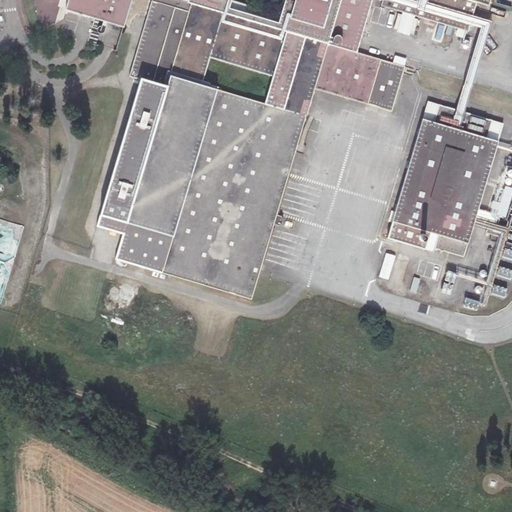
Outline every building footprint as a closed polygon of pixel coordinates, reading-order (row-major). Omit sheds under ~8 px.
[(60,0),(59,6),(118,23),(125,0),(144,0),(122,73),(136,77),(91,223),(115,230),(107,256),(249,298),(312,88),(394,112),(407,67),(356,52),(371,0),(380,0),(379,5),(470,32),(478,2),(489,5),(490,0),(60,0)] [(398,12),(394,31),(413,36),(418,17),(398,12)] [(471,248),(502,146),(426,123),(396,226),(471,248)] [(511,191),(506,190),(493,237),(511,242),(511,191)] [(511,261),(511,244),(506,243),(501,258),(511,261)] [(392,292),(402,260),(385,255),(378,277),(389,281),(386,290),(392,292)] [(511,271),(499,267),(496,277),(510,281),(511,274),(511,271)] [(413,278),(410,293),(423,295),(425,280),(413,278)] [(490,295),(505,299),(508,289),(493,285),(490,295)]
